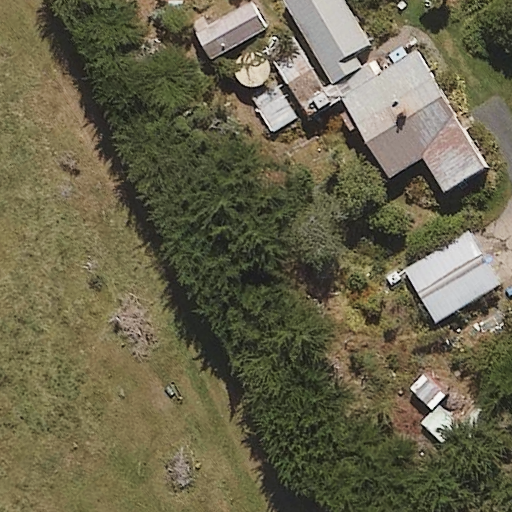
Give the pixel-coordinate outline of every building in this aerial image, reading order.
[(215,51),(273,22),(262,0),(244,0),(200,22),(215,51)] [(292,0),(339,75),(381,49),(351,0),(292,0)] [(450,182),(493,156),(424,42),(348,89),(396,168),(429,148),(450,182)] [(311,106),(332,93),(302,46),(281,59),(311,106)] [(444,317),(506,275),(471,225),(409,267),(444,317)] [(436,437),(463,425),(449,393),(422,405),(436,437)]
